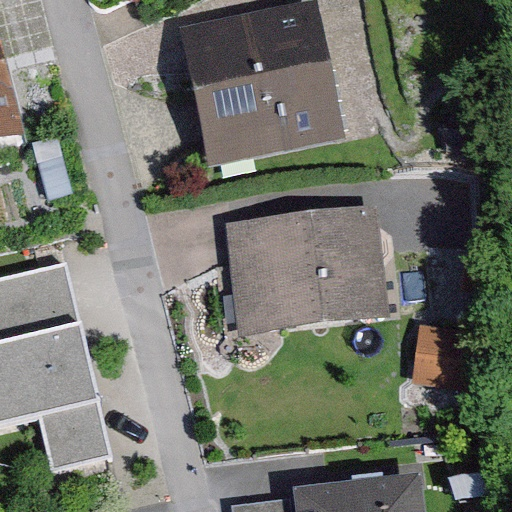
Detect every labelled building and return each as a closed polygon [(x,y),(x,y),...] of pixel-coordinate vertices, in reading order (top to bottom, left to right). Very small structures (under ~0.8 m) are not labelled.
[(1,0),(0,0),(0,144),(34,136),(1,0)] [(328,3),(199,28),(225,161),(354,136),(328,3)] [(389,211),(244,226),(254,327),(400,311),(389,211)] [(0,350),(95,329),(88,297),(81,266),(0,283),(0,350)] [(0,350),(0,431),(54,419),(113,406),(95,329),(0,350)] [(125,459),(113,406),(54,419),(66,473),(125,459)] [(436,511),(432,476),(313,490),(315,511),(436,511)]
